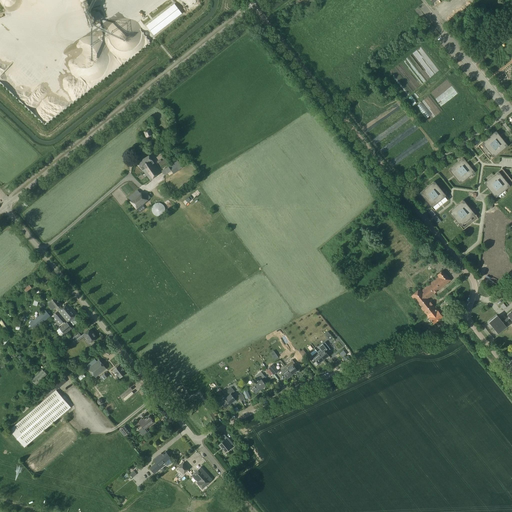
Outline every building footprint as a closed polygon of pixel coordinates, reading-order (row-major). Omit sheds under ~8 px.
[(146,26),(154,35),(182,13),(174,4),(146,26)] [(495,132),(482,142),(482,143),(486,148),(493,157),(494,157),(507,146),(507,145),(497,132),(496,132),(496,131),(495,132)] [(149,153),(137,162),(140,166),(141,165),(143,168),(144,168),(151,178),(160,171),(151,158),(152,157),(149,153)] [(449,170),(460,183),(461,183),(474,173),(474,172),(474,171),(464,158),(463,158),(462,158),(449,169),(449,170)] [(165,175),(171,171),(168,166),(162,171),(165,175)] [(498,172),(497,172),(485,182),(484,183),(484,184),(495,197),(496,197),(509,187),(509,186),(510,186),(510,185),(509,185),(499,172),(498,172)] [(420,194),(431,207),(432,207),(445,196),(446,196),(446,195),(445,195),(435,182),(434,181),(434,182),(433,182),(420,192),(420,193),(420,194)] [(137,211),(149,201),(148,200),(151,198),(147,193),(144,195),(141,192),(140,193),(137,190),(128,197),(131,200),(129,202),(137,211)] [(449,212),(460,225),(460,226),(461,226),(474,215),(475,215),(475,214),(474,214),(464,201),(464,200),(463,200),(462,201),(450,211),(449,211),(449,212)] [(486,231),(502,230),(501,214),(485,215),(486,231)] [(491,256),(491,272),(503,272),(503,256),(491,256)] [(412,295),(389,268),(381,274),(403,302),(411,296),(429,318),(434,324),(443,317),(438,311),(428,299),(451,280),(443,270),(437,275),(439,277),(421,291),(420,289),(412,295)] [(50,302),(51,302),(49,303),(49,305),(52,308),(54,308),(55,307),(56,308),(57,308),(59,310),(58,310),(68,322),(76,315),(67,304),(62,308),(59,305),(61,304),(55,298),(50,302)] [(45,311),(30,323),(36,330),(41,326),(39,323),(49,316),(45,311)] [(58,314),(52,319),(59,326),(65,321),(58,314)] [(498,333),(506,327),(497,315),(489,322),(498,333)] [(57,330),(61,336),(71,328),(67,323),(57,330)] [(91,329),(83,334),(83,335),(84,336),(85,338),(89,343),(97,338),(91,329)] [(81,336),(78,332),(69,338),(74,345),(77,343),(75,340),(81,336)] [(327,346),(328,345),(330,344),(328,340),(322,345),(318,347),(319,348),(319,349),(320,349),(317,352),(323,360),(329,356),(326,352),(330,349),(327,346)] [(316,361),(318,364),(323,360),(317,352),(311,356),(313,358),(311,359),(314,363),(316,361)] [(16,358),(24,368),(28,365),(20,355),(16,358)] [(285,367),(286,367),(292,375),(297,370),(293,365),(296,362),(292,357),(287,361),(289,364),(285,367)] [(89,368),(88,368),(95,378),(106,369),(99,359),(97,361),(95,359),(87,365),(89,368)] [(274,375),(278,371),(273,364),(268,368),(274,375)] [(127,373),(120,365),(112,371),(118,380),(127,373)] [(280,371),(287,379),(292,375),(286,367),(280,371)] [(31,380),(36,385),(46,373),(42,369),(31,380)] [(256,384),(261,389),(266,385),(261,379),(265,377),(261,372),(256,376),(259,381),(256,384)] [(62,378),(52,385),(53,386),(56,390),(65,382),(62,378)] [(255,394),(261,389),(256,384),(251,388),(255,394)] [(53,386),(44,394),(47,397),(56,390),(53,386)] [(235,400),(231,394),(234,391),(231,387),(226,392),(229,395),(225,398),(230,404),(235,400)] [(135,393),(132,390),(131,391),(129,388),(120,394),(124,400),(135,393)] [(250,397),(247,388),(242,390),(246,399),(250,397)] [(71,407),(56,390),(10,430),(24,447),(71,407)] [(225,408),(230,404),(225,398),(223,395),(221,398),(223,400),(220,402),(225,408)] [(145,419),(140,423),(145,430),(155,423),(150,417),(145,420),(145,419)] [(125,425),(119,429),(125,436),(131,432),(125,425)] [(228,439),(227,438),(218,445),(225,453),(232,447),(234,446),(232,444),(233,444),(229,439),(228,439)] [(165,463),(168,466),(172,462),(170,459),(171,458),(166,451),(162,454),(161,453),(153,460),(155,463),(149,468),(154,474),(164,466),(163,465),(165,463)] [(183,475),(190,468),(184,462),(177,468),(183,475)] [(201,467),(192,475),(198,482),(197,483),(202,489),(212,480),(201,467)]
